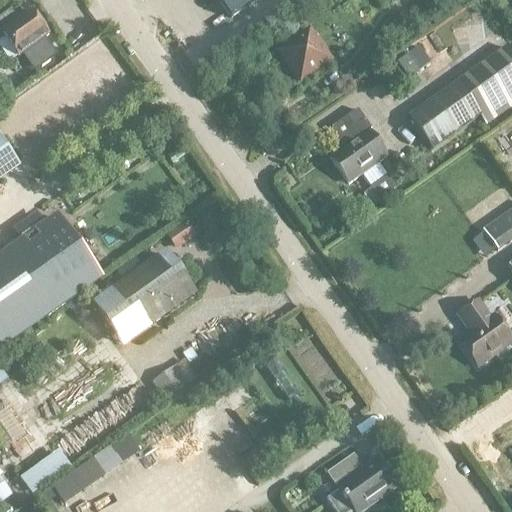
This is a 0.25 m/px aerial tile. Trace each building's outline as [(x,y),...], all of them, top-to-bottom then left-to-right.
[(257,0),(217,0),(231,19),(257,0)] [(0,41),(4,39),(18,59),(22,56),(34,73),(58,56),(46,39),(48,38),(31,13),(18,22),(11,12),(0,18),(0,41)] [(330,62),(309,32),(279,53),(300,83),(330,62)] [(436,34),(429,38),(439,54),(446,49),(436,34)] [(418,48),(396,64),(408,80),(430,64),(418,48)] [(511,58),(506,50),(408,119),(431,152),(479,118),(485,127),(511,108),(511,58)] [(344,148),(329,159),(348,186),(362,176),(370,188),(387,176),(378,165),(387,159),(369,133),(371,131),(357,111),(331,130),(344,148)] [(0,142),(0,171),(14,162),(0,142)] [(511,241),(511,212),(483,233),(496,253),(511,241)] [(23,243),(0,259),(0,350),(98,281),(55,220),(45,228),(35,213),(13,229),(23,243)] [(187,226),(168,240),(176,250),(195,237),(187,226)] [(164,258),(115,293),(143,332),(192,297),(164,258)] [(490,321),(477,304),(458,318),(466,329),(468,327),(472,333),(459,343),(477,369),(511,344),(494,318),(490,321)] [(181,392),(189,386),(179,373),(171,379),(181,392)] [(0,452),(6,460),(19,449),(0,424),(0,452)] [(93,511),(84,501),(136,459),(121,440),(45,502),(53,511),(93,511)] [(511,444),(492,459),(510,485),(511,483),(511,444)] [(363,511),(396,489),(376,462),(356,475),(347,462),(327,476),(340,493),(327,502),(333,511),(363,511)] [(28,508),(66,483),(53,463),(15,488),(28,508)]
